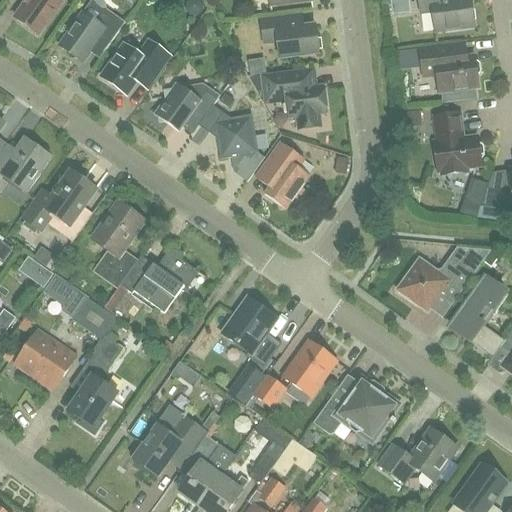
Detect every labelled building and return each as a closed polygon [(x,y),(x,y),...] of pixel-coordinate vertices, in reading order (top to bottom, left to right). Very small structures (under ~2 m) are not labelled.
[(57,0),(16,0),(25,6),(15,19),(38,35),(61,3),(57,0)] [(92,0),(83,14),(59,48),(66,52),(66,55),(73,60),(76,59),(83,64),(100,40),(101,40),(101,39),(109,45),(104,53),(105,53),(126,23),(107,10),(106,4),(100,0),(92,0)] [(269,0),(271,14),(272,14),(271,4),(301,0),(310,0),(312,8),(313,8),(312,0),(269,0)] [(418,0),(420,13),(432,11),(435,33),(475,28),(471,0),(450,0),(445,1),(444,0),(418,0)] [(304,16),(284,19),(261,22),(264,45),(277,43),(280,59),(319,54),(316,27),(305,29),(304,16)] [(101,79),(126,96),(135,83),(146,91),(170,57),(149,42),(139,56),(124,46),(101,79)] [(467,45),(420,51),(423,78),(437,76),(439,93),(479,88),(477,78),(481,73),(480,65),(475,62),(475,58),(468,59),(467,45)] [(289,119),(297,118),(299,131),(321,128),(319,115),(327,114),(323,88),(319,89),(317,69),(263,76),(266,104),(287,101),(289,119)] [(179,134),(183,128),(193,114),(203,121),(217,101),(206,93),(201,101),(192,95),(190,88),(183,89),(176,85),(172,91),(164,92),(166,100),(155,115),(154,114),(154,115),(159,119),(160,124),(164,123),(179,134)] [(246,183),(247,184),(265,159),(258,154),(251,118),(230,122),(223,117),(224,115),(223,115),(208,135),(209,135),(210,134),(217,139),(220,153),(218,153),(220,162),(228,161),(228,159),(232,158),(234,166),(237,169),(235,172),(236,173),(237,173),(248,181),(246,183)] [(438,143),(434,144),(438,173),(442,172),(442,176),(467,173),(467,169),(482,167),(481,161),(484,157),(483,147),(478,144),(478,138),(462,140),(461,134),(462,133),(460,115),(435,118),(438,143)] [(0,159),(0,191),(8,180),(24,192),(49,157),(26,140),(8,166),(0,159)] [(280,144),(263,169),(255,179),(269,189),(265,196),(286,211),(295,199),(298,202),(306,192),(302,189),(310,178),(296,167),(302,159),(280,144)] [(503,187),(489,182),(481,207),(506,211),(507,216),(511,215),(511,169),(509,170),(510,178),(502,179),(503,187)] [(53,198),(42,190),(21,218),(41,232),(53,216),(69,228),(96,190),(71,173),(53,198)] [(118,290),(120,286),(139,261),(125,251),(144,224),(117,205),(90,243),(106,255),(93,273),(118,290)] [(142,256),(139,261),(120,286),(132,295),(134,292),(165,314),(196,271),(183,262),(185,253),(176,251),(166,257),(158,268),(142,256)] [(473,276),(450,260),(442,271),(435,272),(420,261),(398,291),(427,312),(443,291),(456,301),(473,276)] [(493,359),(501,348),(506,342),(483,326),(494,311),(497,312),(509,295),(486,279),(451,329),(493,359)] [(67,310),(76,317),(87,300),(78,294),(67,310)] [(102,340),(116,319),(87,300),(76,317),(74,320),(102,340)] [(264,370),(282,345),(266,334),(277,319),(249,300),(223,335),(249,354),(247,357),(264,370)] [(0,341),(16,318),(4,310),(0,315),(0,341)] [(53,393),(77,358),(39,332),(15,366),(53,393)] [(511,332),(506,342),(501,348),(511,355),(511,366),(509,371),(511,372),(511,332)] [(118,395),(100,382),(123,350),(106,338),(83,371),(93,377),(69,412),(81,420),(79,424),(94,435),(103,422),(100,420),(118,395)] [(268,377),(256,393),(253,397),(273,411),(291,385),(311,399),(337,363),(309,343),(279,385),(268,377)] [(265,377),(249,365),(228,395),(244,406),(265,377)] [(341,409),(330,401),(314,424),(329,435),(331,435),(333,435),(336,433),(344,422),(373,442),(387,421),(394,426),(397,422),(390,417),(398,406),(362,380),(341,409)] [(209,394),(225,406),(232,398),(216,386),(209,394)] [(189,460),(206,437),(208,435),(184,418),(172,435),(158,426),(134,461),(158,478),(177,451),(189,460)] [(246,419),(239,430),(251,437),(258,426),(246,419)] [(254,432),(273,444),(266,453),(249,478),(260,486),(273,468),(278,461),(284,452),(293,440),(263,420),(254,432)] [(434,483),(458,449),(430,430),(410,458),(393,446),(379,467),(404,484),(414,469),(434,483)] [(198,467),(189,480),(180,493),(200,507),(220,478),(207,469),(222,448),(206,437),(189,460),(198,467)] [(284,452),(278,461),(273,468),(284,476),(293,463),(304,448),(293,440),(284,452)] [(491,505),(494,508),(495,506),(492,504),(495,500),(498,502),(499,501),(496,499),(506,484),(496,477),(496,476),(493,474),(482,467),(454,506),(462,511),(486,511),(491,505)] [(220,478),(200,507),(205,511),(228,511),(249,483),(242,478),(234,488),(220,478)] [(269,511),(272,509),(286,489),(273,480),(262,496),(258,493),(250,504),(253,506),(249,511),(269,511)] [(323,511),(326,508),(314,500),(305,511),(323,511)] [(299,511),(301,510),(292,503),(285,511),(299,511)]
